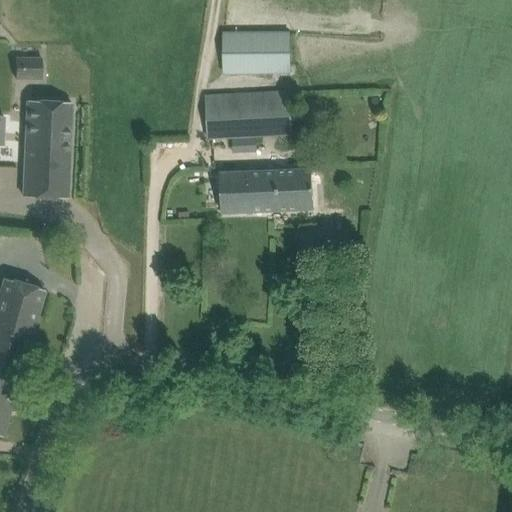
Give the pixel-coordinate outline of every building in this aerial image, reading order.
[(224,34),(225,72),(291,72),(291,33),(224,34)] [(15,58),(15,78),(42,79),(42,58),(15,58)] [(208,96),(209,137),(292,133),(291,91),(208,96)] [(71,102),(28,100),(24,196),(67,198),(71,102)] [(221,173),(222,213),(314,209),(313,168),(271,170),(271,166),(265,166),(265,171),(221,173)] [(8,416),(20,375),(45,290),(5,278),(0,295),(0,436),(2,437),(8,416)]
